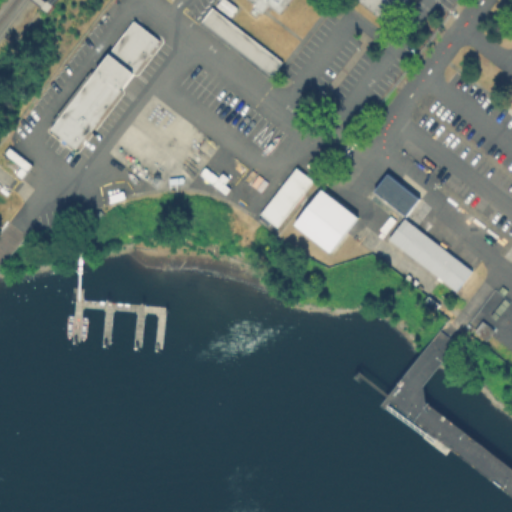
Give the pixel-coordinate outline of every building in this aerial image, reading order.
[(214,5),(217,0),(227,0),(236,6),(229,16),(214,5)] [(287,0),(279,10),(269,2),(263,9),(262,11),(254,5),(256,3),(252,0),(287,0)] [(403,0),(388,21),(360,0),(403,0)] [(213,6),(282,61),(269,77),(200,23),(213,6)] [(133,72),(108,53),(133,21),(158,39),(133,72)] [(133,72),(119,89),(95,71),(108,53),(133,72)] [(95,71),(119,89),(118,91),(120,92),(76,149),(48,128),(53,122),(50,120),(89,69),(93,72),(94,70),(95,71)] [(4,153),(9,147),(31,165),(20,178),(14,173),(19,166),(4,153)] [(204,165),(218,177),(221,174),(227,179),(223,184),(229,188),(224,194),(198,174),(204,165)] [(266,225),(256,217),(295,167),(312,180),(277,226),(270,220),(266,225)] [(386,174),(417,198),(404,214),(373,190),(386,174)] [(167,178),(167,184),(182,182),(181,176),(167,178)] [(0,180),(10,188),(5,195),(0,191),(0,180)] [(294,225),(321,190),(357,218),(330,253),(294,225)] [(108,195),(110,202),(125,198),(124,195),(123,191),(108,195)] [(59,208),(62,219),(74,216),(71,205),(59,208)] [(95,213),(99,218),(104,214),(100,209),(95,213)] [(388,215),(378,229),(383,233),(394,219),(388,215)] [(387,239),(402,218),(470,268),(454,289),(387,239)]
